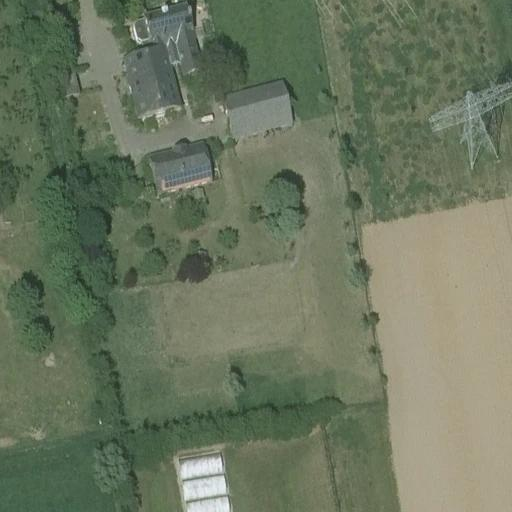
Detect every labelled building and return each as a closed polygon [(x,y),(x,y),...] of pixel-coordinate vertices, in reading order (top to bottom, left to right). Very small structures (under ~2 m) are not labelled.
[(140,46),(148,44),(150,55),(122,62),(138,122),(179,112),(165,53),(175,50),(183,79),(200,75),(190,36),(191,36),(185,11),(142,22),(142,24),(135,26),(132,31),(135,43),(140,46)] [(78,99),(75,86),(72,75),(58,78),(64,102),(78,99)] [(232,143),(291,128),(281,87),(221,101),(232,143)] [(156,198),(211,185),(202,148),(147,162),(156,198)] [(206,255),(192,258),(195,275),(209,272),(206,255)] [(230,511),(221,454),(192,458),(199,511),(230,511)]
